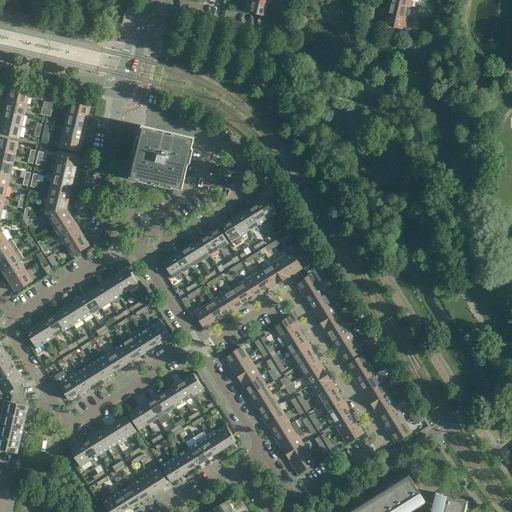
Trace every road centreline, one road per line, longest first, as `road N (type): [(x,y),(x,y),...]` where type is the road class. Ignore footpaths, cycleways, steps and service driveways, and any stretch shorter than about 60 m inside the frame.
road 1 (residential): [(291,498),(383,442),(288,294),(200,348)]
road 2 (residential): [(194,339),(67,427),(7,333),(13,319)]
road 3 (residential): [(140,235),(156,226),(166,238),(236,197),(242,158),(147,107)]
road 4 (residential): [(144,4),(263,32),(279,0)]
road 5 (residential): [(13,319),(135,250)]
